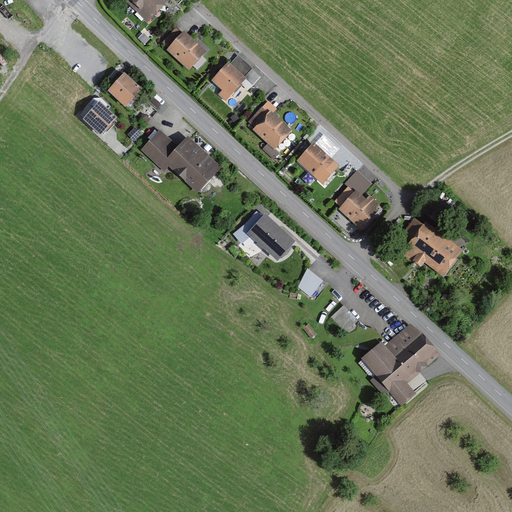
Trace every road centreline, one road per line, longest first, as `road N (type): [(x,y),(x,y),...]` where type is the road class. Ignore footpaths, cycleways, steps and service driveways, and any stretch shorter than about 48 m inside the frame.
road 1 (secondary): [(511,404),(75,0)]
road 2 (track): [(407,202),(511,132)]
